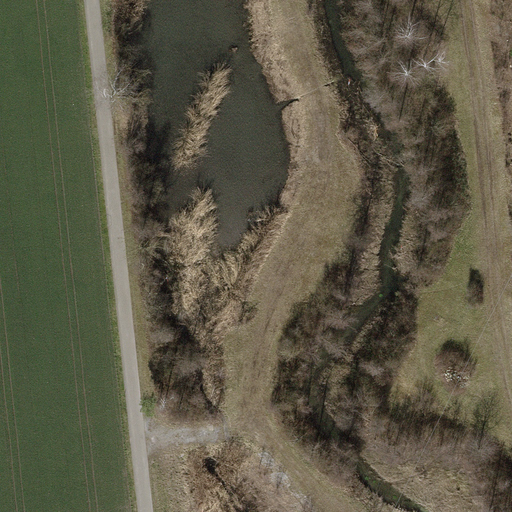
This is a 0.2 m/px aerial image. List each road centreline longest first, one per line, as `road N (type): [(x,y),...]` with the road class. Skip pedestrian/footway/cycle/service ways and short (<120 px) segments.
road 1 (track): [(92,0),(145,511)]
road 2 (track): [(469,0),(511,379)]
